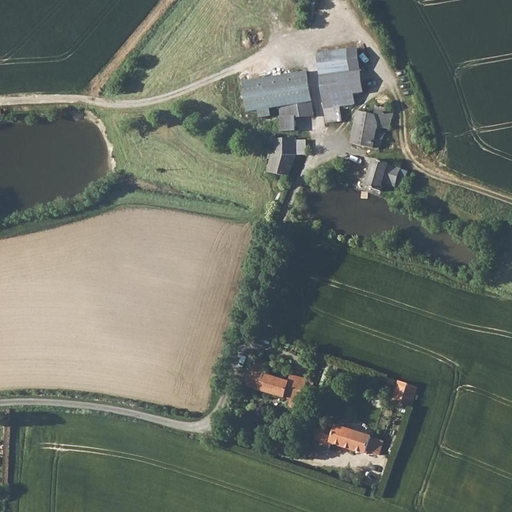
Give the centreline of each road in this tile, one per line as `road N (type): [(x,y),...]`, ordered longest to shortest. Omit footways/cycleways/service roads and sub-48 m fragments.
road 1 (track): [(511,204),(421,170),(407,156),(394,83),(356,32),(313,38),(157,103),(0,104)]
road 2 (residential): [(0,403),(125,410),(198,426),(214,418),(296,186),(324,145)]
